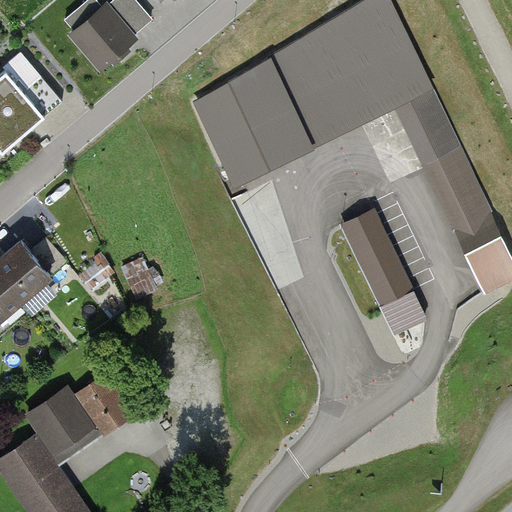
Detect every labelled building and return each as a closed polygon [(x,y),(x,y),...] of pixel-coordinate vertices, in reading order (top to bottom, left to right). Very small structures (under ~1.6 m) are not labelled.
[(95,0),(91,0),(65,22),(76,35),(72,38),(101,72),(136,43),(132,38),(151,22),(132,0),(119,0),(105,12),(95,0)] [(511,248),(390,0),(360,0),(199,93),(240,174),(395,104),(487,288),(511,277),(511,248)] [(51,117),(9,68),(0,75),(0,144),(7,153),(51,117)] [(377,204),(343,218),(397,330),(431,314),(377,204)] [(30,225),(0,250),(0,258),(30,294),(64,265),(30,225)] [(144,253),(124,264),(141,295),(161,283),(144,253)] [(0,258),(0,318),(30,294),(0,258)] [(42,433),(0,462),(0,465),(32,511),(96,511),(60,458),(134,407),(111,374),(80,395),(74,387),(31,417),(42,433)]
